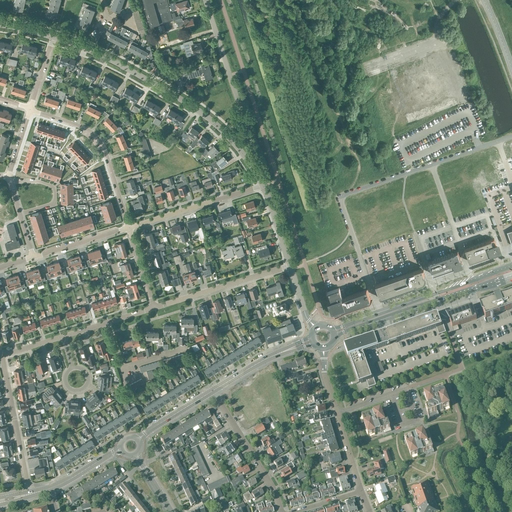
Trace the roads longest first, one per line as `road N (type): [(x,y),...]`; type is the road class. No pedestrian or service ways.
road 1 (tertiary): [(511,265),(329,327)]
road 2 (tertiary): [(334,338),(511,279)]
road 3 (residential): [(128,227),(96,137),(29,110)]
road 4 (unclassified): [(91,51),(193,107),(226,135)]
road 5 (unknown): [(395,351),(437,337),(442,353),(434,357),(382,378),(375,360)]
road 6 (residential): [(29,494),(2,352)]
road 7 (residential): [(226,135),(240,110),(205,0)]
road 8 (residential): [(153,308),(289,265)]
road 9 (residential): [(128,227),(262,185)]
road 10 (residential): [(281,511),(212,391)]
